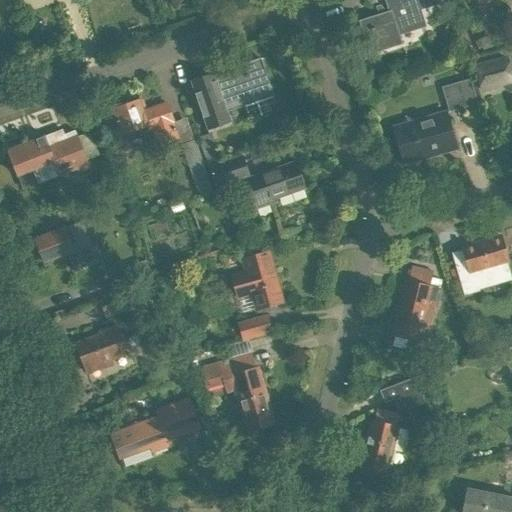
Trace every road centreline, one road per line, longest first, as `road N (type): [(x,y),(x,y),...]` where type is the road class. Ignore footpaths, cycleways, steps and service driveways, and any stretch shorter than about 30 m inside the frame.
road 1 (residential): [(0,110),(304,3)]
road 2 (residential): [(301,511),(369,223)]
road 3 (residential): [(369,223),(367,193),(304,3)]
road 4 (tertiary): [(75,511),(0,329)]
road 5 (residential): [(369,223),(511,190)]
